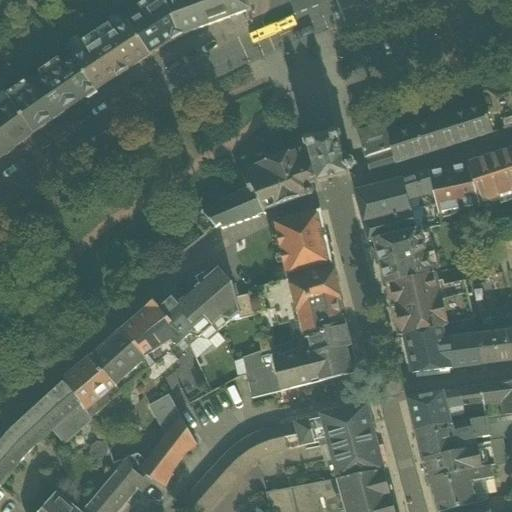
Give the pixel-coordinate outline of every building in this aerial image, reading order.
[(164,0),(144,13),(128,23),(150,56),(173,42),(173,43),(183,37),(183,36),(182,36),(165,0),(164,0)] [(183,36),(246,13),(243,7),(249,5),(247,0),(165,0),(182,36),(183,36)] [(123,16),(128,24),(128,23),(144,13),(139,5),(123,16)] [(128,24),(74,58),(96,92),(118,77),(118,78),(129,71),(128,71),(150,56),(128,23),(128,24)] [(88,97),(96,92),(74,58),(66,64),(88,97)] [(66,64),(11,102),(35,134),(55,120),(55,121),(65,114),(64,114),(88,97),(66,64)] [(11,102),(0,110),(0,160),(5,156),(6,157),(15,150),(15,149),(35,134),(11,102)] [(393,154),(396,165),(493,134),(484,104),(388,135),(384,121),(357,130),(356,130),(366,160),(367,163),(393,154)] [(511,117),(502,121),(504,128),(511,125),(511,117)] [(348,176),(347,173),(349,173),(350,173),(352,173),(353,172),(354,171),(354,169),(354,168),(355,168),(353,160),(344,162),(339,141),(341,140),(340,136),(337,137),(337,134),(331,136),(332,138),(331,139),(323,141),(315,143),(314,143),(313,140),(307,142),(308,145),(301,147),(302,151),(311,186),(333,180),(348,176)] [(277,160),(292,202),(309,197),(312,191),(311,186),(302,151),(301,147),(298,148),(299,152),(277,160)] [(479,204),(511,193),(511,150),(467,166),(468,166),(479,204)] [(367,163),(371,174),(396,165),(393,154),(367,163)] [(255,195),(264,213),(292,202),(277,160),(237,174),(248,189),(253,197),(255,195)] [(480,207),(479,204),(468,166),(429,174),(434,194),(436,204),(439,215),(480,207)] [(406,195),(408,202),(419,198),(434,194),(429,174),(428,173),(415,177),(416,177),(402,181),(406,195)] [(355,196),(359,208),(406,195),(402,181),(355,193),(355,196)] [(265,215),(264,213),(255,195),(253,197),(248,189),(202,212),(214,227),(220,225),(222,230),(265,215)] [(359,208),(364,225),(411,213),(408,202),(406,195),(359,208)] [(408,202),(411,213),(418,211),(419,198),(408,202)] [(423,210),(418,211),(411,213),(416,232),(422,231),(423,210)] [(280,239),(288,279),(333,267),(321,213),(320,212),(292,219),(277,226),(280,239)] [(416,232),(411,213),(364,225),(364,226),(369,243),(373,242),(416,232)] [(434,275),(422,231),(416,232),(373,242),(386,287),(389,286),(434,275)] [(195,279),(199,286),(219,268),(233,284),(226,272),(222,264),(195,279)] [(237,299),(233,284),(219,268),(199,286),(186,297),(178,305),(172,299),(160,310),(186,340),(185,341),(191,347),(199,339),(209,342),(218,334),(212,327),(223,318),(229,316),(230,323),(241,313),(237,299)] [(289,280),(295,305),(303,338),(345,323),(341,303),(342,302),(333,268),(290,280),(289,280)] [(392,297),(392,298),(440,288),(439,281),(437,275),(434,275),(389,286),(392,297)] [(465,282),(440,288),(392,298),(401,338),(405,337),(442,328),(474,321),(465,282)] [(181,291),(172,299),(178,305),(186,297),(181,291)] [(249,296),(240,298),(245,307),(248,319),(254,317),(249,296)] [(240,298),(237,299),(241,313),(230,323),(248,319),(245,307),(240,298)] [(150,368),(152,370),(185,341),(186,340),(160,310),(155,304),(154,304),(154,303),(149,307),(121,333),(144,358),(146,360),(149,367),(150,368)] [(300,339),(303,338),(295,305),(290,307),(293,319),(298,340),(300,339)] [(212,327),(218,334),(230,323),(229,316),(223,318),(212,327)] [(345,323),(303,338),(304,340),(309,338),(311,348),(303,350),(274,361),(282,393),(355,375),(353,368),(357,367),(345,323)] [(272,329),(276,347),(293,342),(289,325),(272,329)] [(445,341),(442,328),(405,337),(414,375),(451,370),(481,366),(477,337),(445,341)] [(121,333),(90,360),(115,387),(146,360),(144,358),(121,333)] [(481,366),(511,362),(511,352),(510,333),(477,337),(481,366)] [(252,400),(282,393),(274,361),(303,350),(300,339),(298,340),(293,342),(276,347),(262,353),(243,359),(252,400)] [(86,411),(115,387),(90,360),(65,382),(81,403),(81,406),(85,412),(86,411)] [(51,395),(82,432),(92,423),(93,422),(90,418),(86,411),(85,412),(81,406),(81,403),(65,382),(51,395)] [(511,384),(500,386),(503,403),(505,416),(511,415),(511,384)] [(484,406),(503,403),(500,386),(481,389),(484,406)] [(469,407),(469,411),(484,409),(484,406),(481,389),(460,392),(463,407),(469,407)] [(408,401),(416,433),(451,426),(450,419),(464,417),(463,407),(460,392),(443,395),(443,394),(408,401)] [(0,443),(0,488),(31,452),(53,432),(65,446),(81,432),(82,432),(51,395),(9,433),(0,443)] [(146,486),(151,480),(161,488),(164,489),(173,472),(184,456),(197,445),(182,419),(177,412),(169,396),(149,407),(167,439),(148,463),(138,455),(114,464),(113,464),(116,474),(117,473),(136,489),(138,491),(141,493),(146,486)] [(322,417),(322,418),(328,442),(329,446),(339,481),(384,472),(366,408),(322,417)] [(301,447),(319,443),(328,442),(322,418),(295,424),(295,425),(301,447)] [(470,422),(471,428),(472,428),(487,425),(486,420),(470,422)] [(301,447),(295,425),(282,427),(288,451),(301,448),(301,447)] [(453,432),(451,426),(416,433),(423,461),(478,449),(477,447),(476,440),(489,438),(489,434),(487,425),(472,428),(471,428),(453,432)] [(276,454),(288,451),(282,427),(270,430),(257,435),(245,441),(243,442),(256,463),(257,462),(266,457),(276,454)] [(490,444),(495,467),(496,466),(505,464),(501,441),(490,442),(490,443),(490,444)] [(223,459),(182,503),(190,511),(206,511),(217,500),(227,489),(235,480),(239,476),(245,470),(250,467),(255,463),(256,463),(243,442),(233,449),(223,459)] [(490,444),(477,447),(478,449),(482,469),(491,467),(495,467),(490,444)] [(482,469),(478,449),(423,461),(429,482),(482,469)] [(429,482),(438,511),(450,511),(487,503),(489,500),(485,481),(494,479),(491,467),(482,469),(429,482)] [(395,511),(392,501),(384,472),(339,481),(338,481),(346,511),(395,511)] [(109,482),(131,500),(134,495),(138,491),(136,489),(117,473),(116,474),(109,482)] [(346,511),(338,481),(266,495),(270,511),(346,511)] [(41,511),(120,511),(131,500),(109,482),(84,511),(79,511),(57,493),(41,511)]
